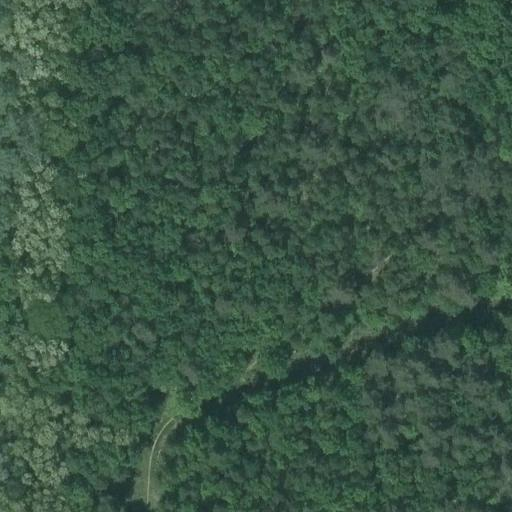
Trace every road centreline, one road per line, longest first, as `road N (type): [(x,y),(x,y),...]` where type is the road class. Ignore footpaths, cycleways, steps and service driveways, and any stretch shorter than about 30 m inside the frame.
road 1 (track): [(511,163),(204,407)]
road 2 (track): [(511,290),(204,407)]
road 3 (track): [(204,407),(159,425),(140,464),(138,511)]
